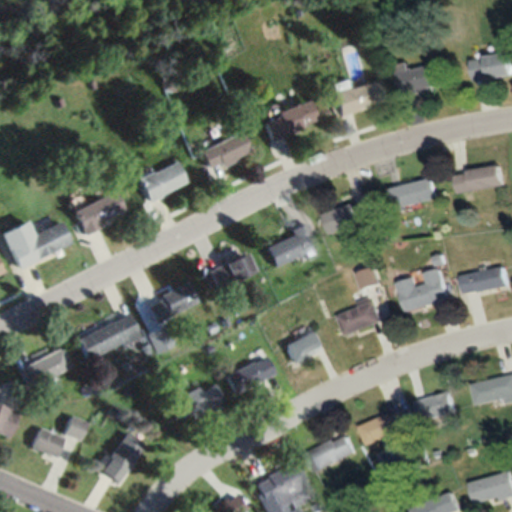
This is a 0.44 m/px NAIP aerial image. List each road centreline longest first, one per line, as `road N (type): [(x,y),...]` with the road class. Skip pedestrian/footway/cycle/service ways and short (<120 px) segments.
road 1 (residential): [(511,126),(323,175),(0,337)]
road 2 (residential): [(511,338),(411,366),(254,440),(184,481),(159,511)]
